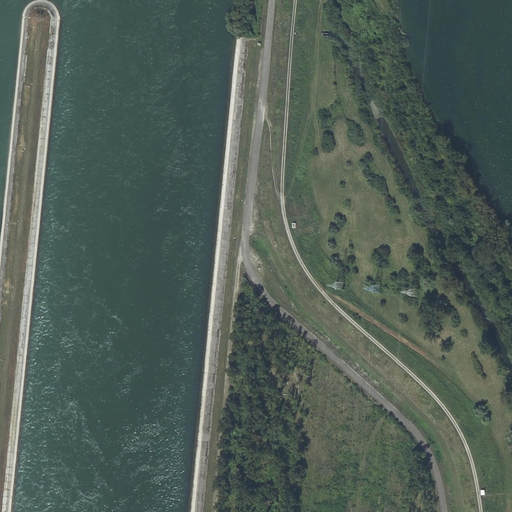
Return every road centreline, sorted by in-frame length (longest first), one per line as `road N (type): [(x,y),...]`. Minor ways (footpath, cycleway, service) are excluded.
road 1 (unclassified): [(444,511),(437,471),(418,435),(266,295),(245,255),(271,0)]
road 2 (track): [(483,511),(458,428),(322,291),(292,242),(283,194),(297,0)]
road 3 (track): [(245,255),(214,511)]
road 4 (track): [(283,203),(309,114),(320,0)]
